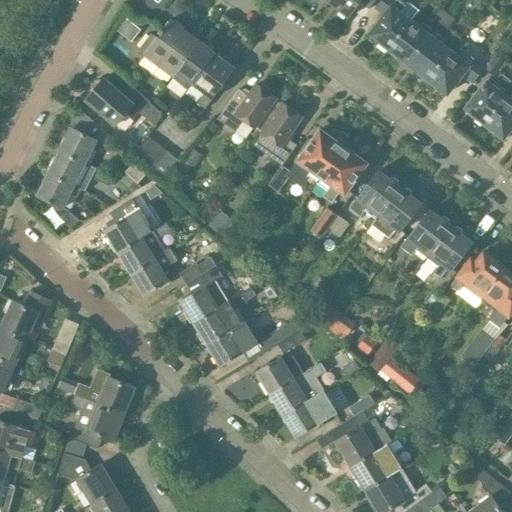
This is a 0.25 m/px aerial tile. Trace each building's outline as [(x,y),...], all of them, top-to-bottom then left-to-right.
[(330,0),(330,1),(349,17),(361,2),(370,8),(375,0),(330,0)] [(379,42),(388,49),(412,19),(419,9),(408,0),(405,4),(399,0),(382,0),(376,8),(385,15),(372,32),(380,40),(379,42)] [(448,13),(440,7),(433,17),(441,22),(448,13)] [(448,13),(441,22),(448,28),(455,18),(448,13)] [(126,17),(117,29),(132,41),(141,29),(126,17)] [(161,32),(157,37),(153,33),(140,50),(174,76),(201,41),(171,19),(164,29),(163,28),(160,31),(161,32)] [(421,26),(412,19),(388,49),(398,56),(400,54),(409,62),(419,49),(435,30),(425,22),(421,26)] [(418,72),(427,79),(452,48),(444,42),(447,39),(435,30),(419,49),(409,62),(420,70),(418,72)] [(192,83),(195,85),(218,54),(215,52),(216,52),(201,41),(174,76),(174,77),(189,88),(192,83)] [(454,49),(452,48),(427,79),(437,86),(438,83),(449,91),(462,75),(473,83),(486,65),(469,50),(464,57),(454,49)] [(218,54),(195,85),(205,92),(198,102),(206,108),(236,68),(230,63),(232,60),(223,53),(220,56),(218,54)] [(495,75),(505,61),(496,54),(486,68),(495,75)] [(511,86),(511,80),(503,73),(495,78),(491,74),(467,106),(477,114),(475,116),(484,123),(511,86)] [(150,100),(131,83),(122,93),(105,78),(103,80),(99,79),(96,79),(93,82),(93,86),(95,89),(86,99),(115,124),(126,112),(133,119),(150,100)] [(239,88),(218,118),(237,132),(245,121),(255,128),(261,133),(272,117),(266,113),(276,99),(277,97),(274,95),(275,90),(265,83),(260,86),(257,84),(249,95),(239,88)] [(511,86),(484,123),(493,131),(495,129),(505,136),(511,127),(511,86)] [(261,133),(255,141),(284,162),(300,140),(290,134),(303,116),(283,102),(282,104),(276,99),(266,113),(272,117),(261,133)] [(72,127),(61,150),(86,162),(98,140),(107,148),(115,139),(91,118),(86,129),(74,122),(72,127)] [(312,168),(321,176),(346,142),(342,139),(333,137),(321,128),(288,172),(291,174),(301,182),(312,168)] [(143,163),(158,143),(148,136),(133,156),(143,163)] [(131,138),(124,148),(133,154),(140,145),(131,138)] [(346,142),(321,176),(331,184),(324,193),(333,200),(339,190),(344,194),(368,161),(354,152),(350,145),(346,142)] [(152,170),(167,150),(158,143),(143,163),(152,170)] [(194,167),(203,155),(190,146),(182,158),(194,167)] [(61,150),(50,172),(74,184),(82,188),(85,190),(92,177),(97,168),(86,162),(61,150)] [(177,158),(167,150),(152,170),(162,178),(177,158)] [(143,186),(138,183),(149,170),(136,159),(119,178),(134,192),(143,186)] [(281,167),(267,186),(277,194),(291,174),(288,172),(281,167)] [(106,184),(111,175),(97,168),(92,177),(106,184)] [(369,206),(380,214),(400,186),(399,185),(399,180),(394,176),(388,177),(378,169),(350,207),(361,216),(369,206)] [(82,188),(74,184),(50,172),(39,194),(63,207),(70,193),(77,197),(82,188)] [(149,201),(164,191),(156,185),(143,192),(149,201)] [(403,188),(400,186),(380,214),(372,224),(390,238),(398,227),(402,230),(422,203),(412,196),(412,191),(407,186),(403,188)] [(118,222),(107,229),(119,250),(142,236),(153,230),(133,198),(112,211),(118,222)] [(322,235),(327,228),(338,214),(328,208),(313,228),(322,235)] [(69,209),(62,217),(73,227),(81,219),(69,209)] [(419,244),(430,253),(452,225),(450,224),(450,219),(445,215),(439,216),(429,209),(401,245),(412,254),(419,244)] [(211,225),(226,239),(238,223),(221,211),(211,225)] [(338,214),(327,228),(340,237),(350,223),(338,214)] [(119,250),(133,272),(156,258),(167,251),(159,238),(172,230),(167,222),(153,230),(142,236),(119,250)] [(452,225),(430,253),(440,260),(433,270),(440,276),(448,266),(453,269),(473,242),(463,234),(463,228),(459,225),(453,226),(452,225)] [(167,251),(156,258),(133,272),(145,294),(170,280),(163,269),(179,260),(172,249),(167,251)] [(472,258),(452,284),(461,290),(478,302),(484,294),(506,267),(484,251),(477,262),(472,258)] [(181,272),(187,283),(203,274),(217,265),(212,257),(198,265),(196,263),(181,272)] [(203,274),(187,283),(193,293),(182,300),(195,321),(228,301),(215,278),(222,274),(217,265),(203,274)] [(511,271),(506,267),(484,294),(499,305),(488,319),(500,327),(511,311),(511,271)] [(195,321),(208,343),(233,329),(242,323),(246,321),(238,307),(248,301),(247,300),(256,295),(252,287),(228,301),(219,307),(195,321)] [(14,300),(2,327),(27,338),(40,311),(46,313),(51,300),(32,291),(26,305),(14,300)] [(442,292),(430,308),(439,315),(451,300),(442,292)] [(319,319),(331,329),(343,313),(320,295),(308,311),(319,319)] [(272,348),(278,344),(292,336),(301,330),(304,329),(319,319),(308,311),(265,337),(272,348)] [(344,339),(356,324),(343,313),(331,329),(344,339)] [(65,318),(52,350),(65,356),(79,324),(65,318)] [(242,323),(233,329),(208,343),(221,365),(259,344),(246,321),(242,323)] [(0,330),(0,357),(16,364),(27,338),(2,327),(0,330)] [(484,353),(496,338),(483,328),(462,354),(475,365),(484,353)] [(301,330),(292,336),(278,344),(284,353),(307,339),(301,330)] [(500,333),(496,338),(484,353),(492,359),(507,339),(500,333)] [(367,336),(358,348),(367,356),(377,343),(367,336)] [(61,366),(65,356),(52,350),(48,361),(61,366)] [(379,372),(389,359),(381,352),(371,365),(379,372)] [(258,370),(271,392),(295,378),(304,372),(294,355),(282,356),(258,370)] [(0,387),(4,389),(16,364),(0,357),(0,387)] [(355,359),(343,366),(348,374),(360,367),(355,359)] [(389,359),(379,372),(388,379),(398,366),(389,359)] [(284,415),(308,400),(327,389),(319,375),(328,370),(323,362),(304,372),(295,378),(271,392),(284,415)] [(94,388),(89,400),(125,414),(136,385),(110,374),(111,373),(98,367),(90,386),(94,388)] [(80,382),(75,394),(89,400),(94,388),(90,386),(80,382)] [(327,389),(308,400),(284,415),(297,436),(322,422),(340,411),(327,389)] [(79,427),(75,438),(99,447),(104,435),(115,440),(125,414),(89,400),(75,394),(70,405),(83,411),(77,426),(79,427)] [(349,406),(355,416),(359,413),(363,411),(376,403),(370,394),(349,406)] [(14,411),(34,419),(38,420),(43,409),(19,400),(14,411)] [(34,419),(14,411),(5,407),(2,421),(0,420),(0,450),(12,454),(22,457),(30,430),(34,419)] [(352,465),(377,450),(388,445),(394,442),(385,428),(382,430),(375,417),(369,421),(363,411),(359,413),(355,416),(339,424),(345,435),(337,440),(352,465)] [(415,430),(423,419),(414,412),(406,423),(415,430)] [(511,412),(494,437),(505,445),(511,435),(511,412)] [(433,427),(423,419),(415,430),(424,438),(433,427)] [(70,438),(65,453),(62,462),(58,476),(80,483),(93,503),(118,487),(103,462),(90,470),(84,459),(87,443),(70,438)] [(367,489),(392,475),(401,469),(402,468),(388,445),(377,450),(352,465),(367,489)] [(0,480),(4,482),(9,466),(18,468),(22,457),(12,454),(0,450),(0,480)] [(36,461),(22,457),(18,468),(32,472),(36,461)] [(504,511),(497,503),(511,492),(476,463),(470,468),(491,495),(469,511),(504,511)] [(401,469),(392,475),(367,489),(380,511),(385,511),(395,506),(398,511),(406,511),(423,499),(418,491),(416,493),(401,469)] [(0,480),(0,511),(6,511),(14,485),(4,482),(0,480)] [(434,490),(423,499),(431,509),(448,496),(440,485),(434,490)] [(97,511),(131,511),(133,511),(118,487),(93,503),(97,511)] [(427,511),(431,509),(423,499),(406,511),(427,511)]
